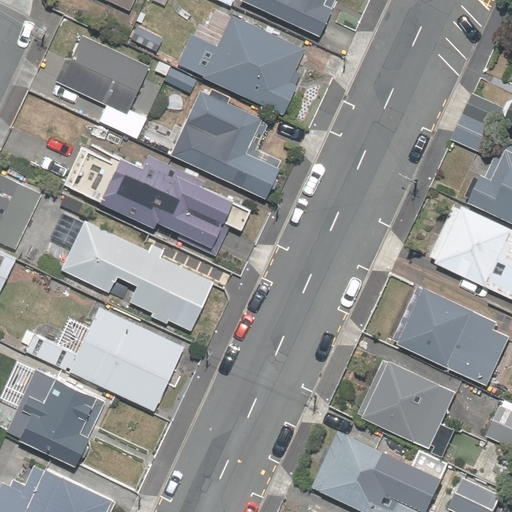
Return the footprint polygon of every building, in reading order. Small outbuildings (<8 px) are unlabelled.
[(100,0),(132,15),(138,0),(143,0),(160,8),(163,0),(100,0)] [(232,0),(232,1),(313,42),(334,0),(232,0)] [(275,113),(304,51),(225,14),(211,45),(184,32),(170,64),(275,113)] [(73,29),(49,83),(96,105),(89,121),(131,140),(144,111),(127,103),(145,63),(73,29)] [(160,155),(261,202),(276,169),(242,153),(258,119),(191,88),(160,155)] [(471,91),(462,112),(493,126),(503,106),(471,91)] [(511,93),(500,118),(511,123),(511,93)] [(462,112),(450,137),(482,152),(493,126),(462,112)] [(511,140),(501,135),(484,173),(480,171),(466,199),(511,220),(511,140)] [(203,253),(230,194),(145,154),(136,172),(110,161),(91,202),(203,253)] [(35,194),(0,177),(0,249),(7,253),(35,194)] [(511,231),(453,204),(426,261),(511,301),(511,231)] [(185,334),(211,276),(79,215),(53,270),(102,292),(109,276),(130,286),(121,304),(185,334)] [(413,286),(385,346),(476,388),(500,338),(485,330),(489,321),(413,286)] [(176,345),(91,306),(71,350),(28,330),(19,350),(147,409),(176,345)] [(378,358),(349,419),(429,457),(458,395),(378,358)] [(20,393),(0,432),(0,436),(70,472),(86,441),(74,435),(91,404),(50,383),(40,403),(20,393)] [(479,440),(511,455),(511,405),(498,399),(479,440)] [(334,430),(306,490),(352,511),(425,511),(393,496),(408,464),(334,430)] [(0,511),(103,511),(108,501),(31,465),(19,490),(0,481),(0,511)] [(489,511),(499,492),(459,472),(440,510),(443,511),(489,511)]
